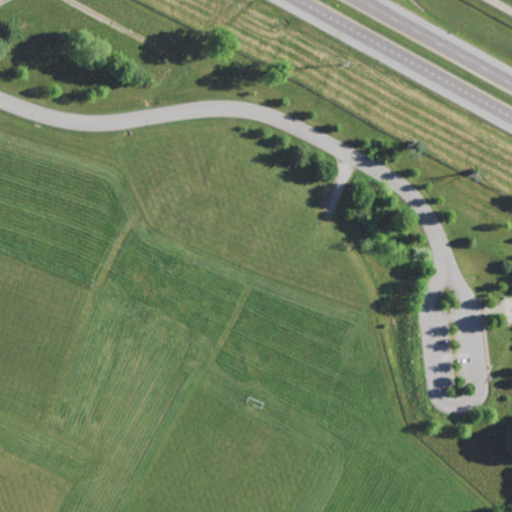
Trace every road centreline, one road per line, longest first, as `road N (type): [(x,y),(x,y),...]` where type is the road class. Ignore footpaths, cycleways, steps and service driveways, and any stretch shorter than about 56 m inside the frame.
road 1 (secondary): [(287,0),(511,120)]
road 2 (secondary): [(511,81),(358,0)]
